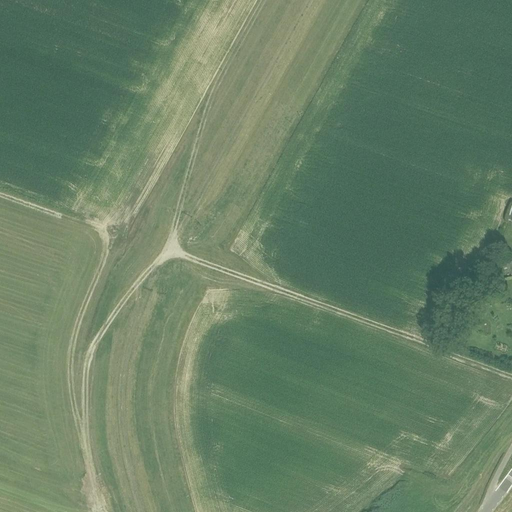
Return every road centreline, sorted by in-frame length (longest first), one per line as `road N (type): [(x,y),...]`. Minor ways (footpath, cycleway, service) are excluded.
road 1 (track): [(82,442),(91,347),(166,249),(213,87),(262,0)]
road 2 (track): [(102,511),(69,362),(107,236),(0,193)]
road 3 (track): [(511,374),(166,249)]
road 4 (track): [(511,410),(450,488),(415,480)]
